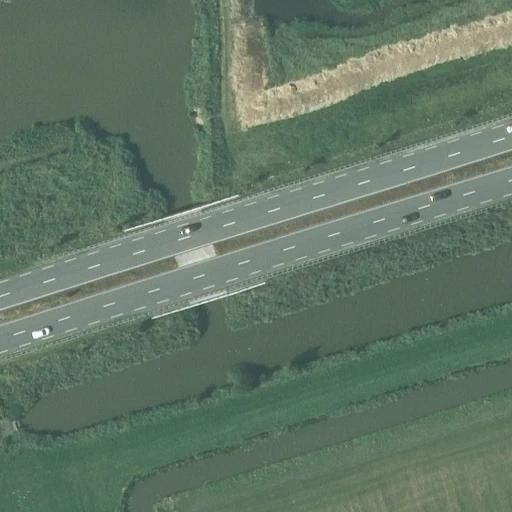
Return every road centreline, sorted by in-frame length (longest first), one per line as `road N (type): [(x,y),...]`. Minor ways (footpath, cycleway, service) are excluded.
road 1 (primary): [(511,136),(0,297)]
road 2 (primary): [(0,341),(511,181)]
